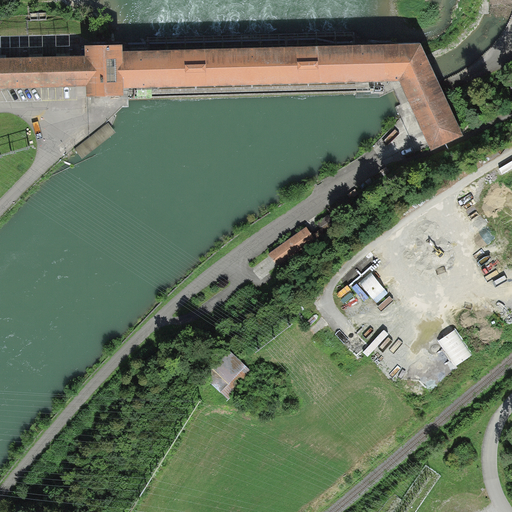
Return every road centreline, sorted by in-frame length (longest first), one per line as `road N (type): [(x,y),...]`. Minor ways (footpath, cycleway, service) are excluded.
road 1 (unclassified): [(462,140),(418,162),(367,162),(242,252),(122,352),(0,494)]
road 2 (residential): [(511,151),(397,225),(335,277),(325,297),(354,345)]
road 3 (unclassified): [(0,108),(47,114),(58,136),(0,208)]
road 4 (residential): [(508,511),(491,474),(491,447),(511,398)]
